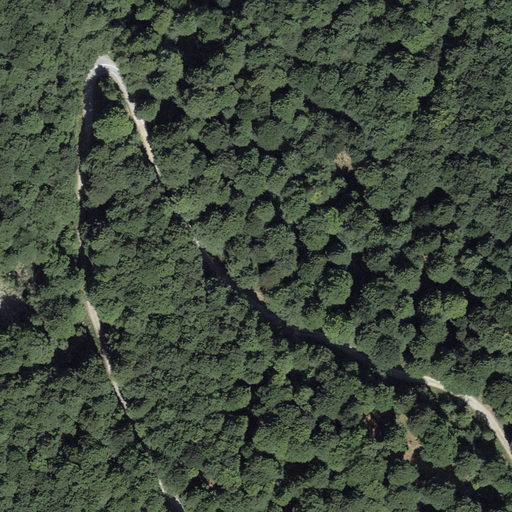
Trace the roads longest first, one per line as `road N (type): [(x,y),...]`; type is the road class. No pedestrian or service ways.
road 1 (track): [(184,511),(152,476),(126,423),(89,306),(80,239),(87,85),(90,71),(103,66),(123,83),(189,236),(241,290),(288,324),(370,364),(458,392),(511,453)]
road 2 (track): [(291,511),(285,468),(300,456),(402,511)]
